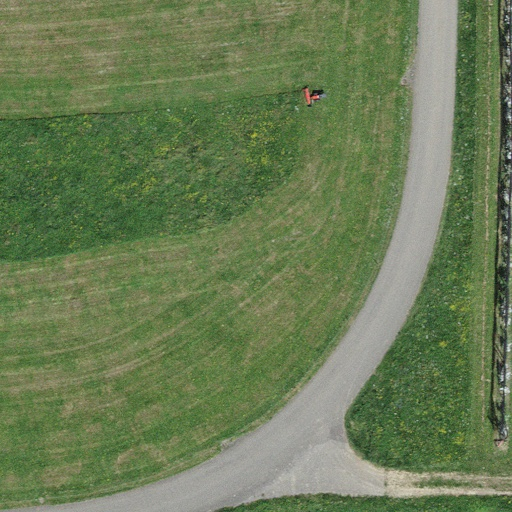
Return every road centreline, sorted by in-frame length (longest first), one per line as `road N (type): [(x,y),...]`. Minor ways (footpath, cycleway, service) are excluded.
road 1 (unclassified): [(128,511),(268,457),(370,340),(394,293),(428,185),(435,0)]
road 2 (track): [(268,457),(390,484),(511,484)]
